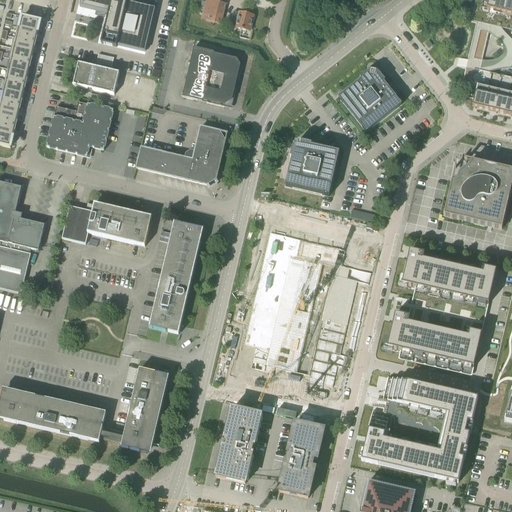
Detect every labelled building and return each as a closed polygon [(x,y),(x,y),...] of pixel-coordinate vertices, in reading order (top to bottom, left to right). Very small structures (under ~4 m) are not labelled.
[(105,14),(105,13),(108,14),(105,27),(104,27),(100,42),(101,42),(101,44),(116,48),(117,46),(144,52),(155,9),(127,3),(127,0),(81,0),(80,7),(100,12),(100,13),(100,14),(101,14),(101,15),(102,15),(103,15),(104,15),(104,14),(105,14)] [(225,5),(206,0),(205,0),(201,20),(221,25),(225,5)] [(511,0),(475,0),(474,8),(486,11),(494,12),(511,16),(511,0)] [(249,32),(253,16),(252,16),(252,15),(246,13),(246,15),(239,13),(239,14),(233,12),(230,26),(235,28),(235,29),(249,32)] [(18,17),(16,28),(17,29),(17,28),(38,33),(40,22),(22,18),(18,17)] [(476,25),(474,32),(488,35),(489,29),(476,25)] [(15,38),(14,38),(35,43),(38,33),(17,28),(17,29),(15,38)] [(474,32),(473,38),(486,41),(488,35),(474,32)] [(13,38),(11,49),(33,54),(35,43),(14,38),(15,38),(13,38)] [(473,38),(471,44),(485,48),(486,41),(473,38)] [(471,44),(470,51),(483,54),(485,48),(471,44)] [(193,48),(182,98),(201,103),(202,98),(207,99),(206,104),(231,110),(236,89),(231,88),(233,79),(238,80),(243,60),(218,54),(217,59),(212,58),(213,53),(193,48)] [(11,49),(8,60),(12,61),(12,60),(30,64),(33,54),(11,49)] [(470,51),(468,57),(482,60),(483,54),(470,51)] [(96,65),(111,69),(113,59),(98,55),(96,65)] [(468,57),(467,63),(480,67),(482,60),(468,57)] [(9,70),(9,71),(28,75),(30,64),(12,60),(12,61),(9,70)] [(467,63),(465,70),(479,73),(480,67),(467,63)] [(114,96),(119,74),(78,64),(72,87),(114,96)] [(7,70),(4,81),(25,85),(28,75),(9,71),(9,70),(7,70)] [(465,70),(464,76),(477,79),(479,73),(465,70)] [(382,84),(385,82),(378,74),(377,73),(375,72),(374,72),(372,71),(370,72),(369,72),(367,73),(366,73),(359,79),(361,80),(338,98),(366,134),(401,105),(382,84)] [(464,76),(462,82),(476,86),(477,79),(464,76)] [(4,81),(2,92),(4,92),(23,96),(25,85),(4,81)] [(470,84),(467,99),(474,100),(472,107),(482,110),(487,89),(470,84)] [(487,89),(482,110),(493,112),(498,91),(487,89)] [(498,91),(493,112),(504,115),(509,94),(498,91)] [(4,92),(2,102),(20,107),(23,96),(4,92)] [(0,109),(0,112),(18,117),(20,107),(2,102),(0,109)] [(76,113),(56,108),(46,148),(87,158),(88,155),(87,155),(88,150),(89,150),(89,148),(103,152),(113,111),(77,103),(76,108),(77,108),(76,113)] [(0,123),(15,128),(18,117),(0,112),(0,123)] [(0,123),(0,135),(13,138),(15,128),(0,123)] [(215,181),(216,177),(226,134),(200,128),(194,153),(190,152),(185,155),(184,159),(141,149),(136,170),(207,187),(208,188),(208,186),(215,182),(216,183),(215,181)] [(0,146),(10,149),(13,138),(0,135),(0,146)] [(292,159),(285,187),(329,198),(339,154),(311,147),(311,145),(303,143),(301,143),(300,143),(299,143),(298,144),(296,144),(295,145),(294,146),(293,147),(293,148),(292,149),(292,150),(290,159),(292,159)] [(457,177),(457,178),(456,181),(452,180),(443,217),(501,231),(511,184),(511,171),(464,161),(464,162),(471,163),(470,164),(470,165),(469,166),(469,167),(468,167),(467,168),(466,169),(465,169),(465,168),(464,168),(463,168),(462,169),(462,170),(462,171),(461,172),(460,173),(459,174),(458,175),(458,176),(457,177)] [(20,189),(0,184),(0,291),(19,296),(28,256),(27,256),(29,251),(36,253),(43,227),(19,221),(21,217),(14,215),(20,189)] [(151,218),(94,205),(92,213),(69,208),(62,240),(85,246),(88,235),(144,248),(150,226),(151,218)] [(203,231),(174,224),(172,231),(149,329),(161,332),(167,334),(178,336),(181,326),(201,241),(203,231)] [(168,244),(170,235),(161,233),(159,242),(168,244)] [(271,234),(245,346),(270,352),(268,361),(267,361),(255,358),(252,369),(260,371),(266,372),(267,367),(273,368),(268,388),(327,402),(330,388),(334,389),(339,366),(328,364),(330,355),(341,357),(359,282),(348,280),(350,271),(342,269),(346,252),(275,235),(271,234)] [(395,315),(387,349),(400,352),(398,360),(471,377),(496,272),(494,272),(484,269),(424,255),(409,252),(401,286),(415,289),(408,318),(395,315)] [(499,419),(498,423),(511,425),(511,363),(506,392),(499,419)] [(0,400),(0,420),(99,444),(100,438),(122,443),(121,449),(150,456),(152,446),(167,385),(169,377),(139,370),(128,419),(123,439),(101,433),(106,414),(3,390),(0,400)] [(373,412),(361,462),(457,484),(477,399),(386,378),(381,399),(384,399),(381,414),(373,412)] [(254,446),(261,416),(231,410),(224,439),(228,440),(226,449),(222,448),(215,478),(245,485),(252,455),(250,455),(252,446),(254,446)] [(317,461),(324,431),(294,424),(287,454),(289,454),(287,463),(285,463),(278,492),(308,499),(315,470),(311,469),(313,460),(317,461)] [(410,511),(415,494),(367,483),(361,511),(362,511),(361,511),(410,511)]
